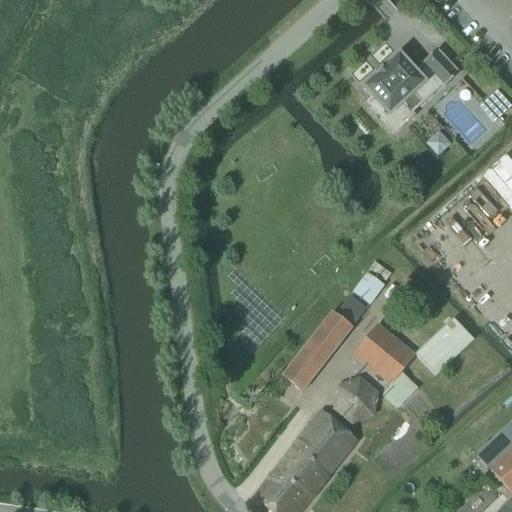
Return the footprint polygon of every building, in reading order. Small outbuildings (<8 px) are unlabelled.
[(442,89),(457,76),(434,53),(421,66),(422,68),(413,76),(396,58),(383,69),(382,69),(373,77),(374,78),(361,90),(371,101),(366,105),(381,122),(409,97),(413,102),(425,91),(430,96),(440,86),(442,89)] [(493,125),(510,109),(495,93),(478,109),(493,125)] [(368,308),(383,288),(366,276),(351,295),(368,308)] [(299,396),(356,325),(366,312),(349,298),(282,383),(299,396)] [(452,322),(415,357),(434,377),(471,342),(452,322)] [(351,357),(389,387),(413,357),(375,327),(351,357)] [(265,511),(300,511),(355,443),(319,415),(251,500),(265,511)] [(511,493),(511,423),(475,458),(510,495),(511,493)]
